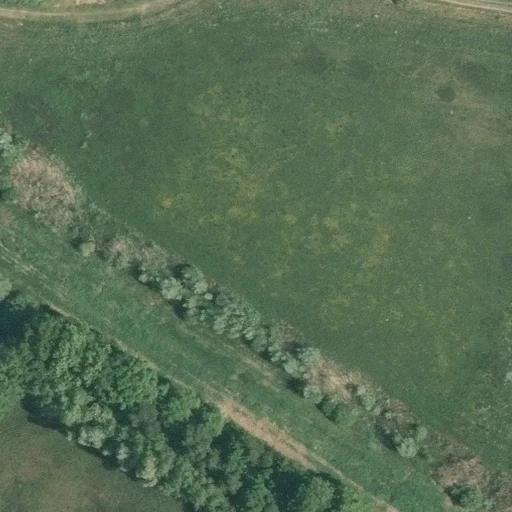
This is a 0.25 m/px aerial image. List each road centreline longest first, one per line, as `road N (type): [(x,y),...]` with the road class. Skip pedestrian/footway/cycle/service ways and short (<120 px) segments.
road 1 (track): [(357,511),(0,272)]
road 2 (track): [(166,0),(88,19),(0,11)]
